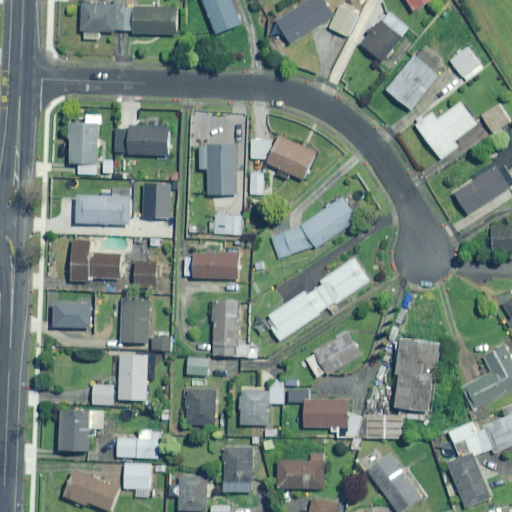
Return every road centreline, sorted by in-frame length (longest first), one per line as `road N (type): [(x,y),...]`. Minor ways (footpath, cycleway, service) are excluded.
road 1 (residential): [(21,78),(257,87),(302,96),(339,114),(375,150),(410,205),(425,254)]
road 2 (tertiary): [(3,502),(13,224)]
road 3 (tertiary): [(13,224),(21,78)]
